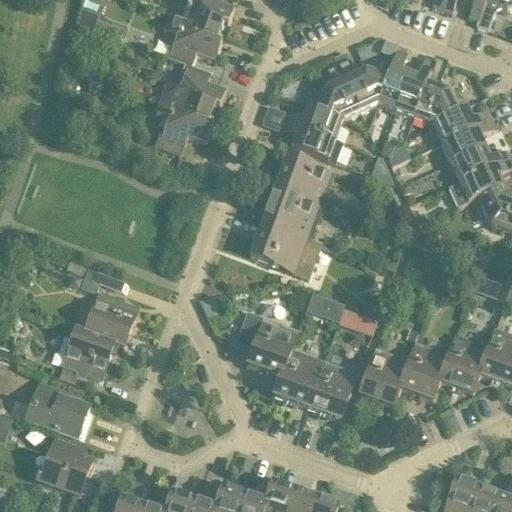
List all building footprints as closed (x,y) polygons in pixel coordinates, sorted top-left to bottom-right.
[(214,9),(216,0),(187,0),(191,2),(187,13),(172,8),(167,22),(219,42),(222,34),(226,35),(233,16),(214,9)] [(441,15),(446,0),(435,0),(431,11),(441,15)] [(465,5),(466,0),(446,0),(441,15),(450,19),(457,2),(465,5)] [(477,28),(487,0),(466,0),(465,5),(473,8),(467,25),(477,28)] [(511,12),(511,0),(487,0),(477,28),(475,33),(487,37),(496,13),(505,16),(511,12)] [(216,49),(219,42),(167,22),(162,37),(176,42),(172,53),(168,52),(164,64),(183,71),(190,74),(194,63),(213,70),(220,51),(216,49)] [(393,117),(407,79),(400,77),(406,59),(395,56),(386,82),(375,110),(393,117)] [(333,64),(336,72),(348,66),(344,58),(333,64)] [(433,64),(432,69),(411,124),(429,130),(456,117),(446,95),(437,92),(445,68),(433,64)] [(411,124),(432,69),(422,65),(416,82),(407,79),(393,117),(411,124)] [(375,110),(386,82),(363,74),(353,78),(348,66),(336,72),(357,118),(375,110)] [(209,81),(190,74),(183,71),(179,82),(183,84),(179,95),(164,89),(159,104),(211,123),(214,116),(217,117),(224,98),(205,92),(209,81)] [(357,118),(336,72),(326,77),(331,89),(321,93),(313,116),(313,117),(340,127),(340,126),(357,118)] [(208,131),(211,123),(159,104),(153,119),(168,124),(164,135),(160,134),(153,154),(179,163),(186,145),(205,151),(212,132),(208,131)] [(333,146),(340,127),(313,117),(313,116),(304,112),(300,123),(283,117),(279,127),(333,146)] [(439,150),(491,126),(487,116),(470,123),(465,113),(456,117),(429,130),(439,150)] [(448,170),(484,153),(479,142),(495,135),(491,126),(439,150),(448,170)] [(345,151),(333,146),(279,127),(276,137),(293,143),(289,154),(338,171),(345,151)] [(456,188),(509,164),(505,155),(488,162),(484,153),(448,170),(456,188)] [(285,164),(273,197),(320,215),(332,181),(285,164)] [(511,174),(511,171),(509,164),(456,188),(445,193),(455,214),(475,204),(502,192),(497,181),(511,174)] [(509,240),(511,232),(511,200),(504,198),(502,192),(475,204),(488,232),(509,240)] [(308,246),(320,215),(273,197),(261,229),(308,247),(308,246)] [(319,250),(308,246),(308,247),(261,229),(249,263),(307,284),(319,250)] [(94,300),(98,289),(99,288),(84,282),(80,294),(94,300)] [(380,322),(314,298),(308,315),(374,339),(380,322)] [(97,301),(84,338),(83,339),(113,350),(121,354),(135,316),(97,301)] [(246,372),(278,384),(289,356),(296,337),(246,319),(235,348),(252,354),(246,372)] [(100,386),(113,350),(83,339),(84,338),(75,334),(61,372),(100,386)] [(511,341),(494,335),(487,354),(477,382),(478,382),(511,394),(511,390),(511,341)] [(477,382),(487,354),(454,342),(447,362),(438,389),(471,401),(478,382),(477,382)] [(438,389),(447,362),(414,350),(407,369),(397,396),(398,396),(431,408),(438,389)] [(304,414),(321,367),(289,356),(278,384),(271,402),(304,414)] [(397,396),(407,369),(375,357),(357,403),(391,416),(398,396),(397,396)] [(355,380),(321,367),(304,414),(338,427),(355,380)] [(25,427),(58,439),(82,448),(87,435),(82,433),(90,414),(60,403),(62,398),(39,389),(25,427)] [(0,443),(9,445),(13,418),(0,416),(0,443)] [(77,461),(82,448),(58,439),(51,457),(56,458),(48,479),(40,476),(36,488),(79,503),(92,466),(77,461)] [(469,511),(477,493),(456,486),(446,511),(469,511)] [(287,511),(294,496),(272,488),(264,509),(263,511),(287,511)] [(239,511),(243,501),(221,493),(214,511),(239,511)] [(494,511),(499,501),(477,493),(469,511),(494,511)] [(311,511),(315,504),(294,496),(287,511),(311,511)] [(190,511),(193,506),(172,499),(166,511),(190,511)] [(263,511),(264,509),(243,501),(239,511),(263,511)] [(511,511),(511,506),(499,501),(494,511),(511,511)]
